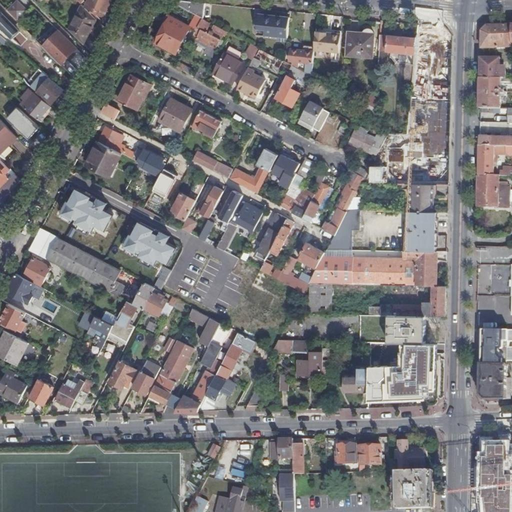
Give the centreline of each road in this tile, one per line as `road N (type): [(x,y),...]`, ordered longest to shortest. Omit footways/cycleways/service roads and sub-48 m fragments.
road 1 (residential): [(458,421),(0,431)]
road 2 (secondary): [(458,421),(467,8)]
road 3 (residential): [(336,162),(119,46)]
road 4 (residential): [(10,252),(119,46)]
